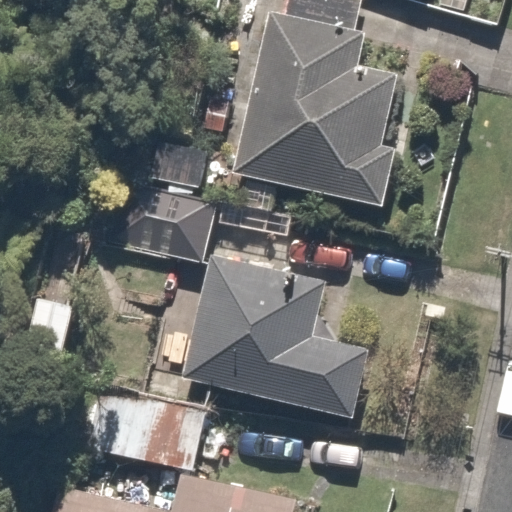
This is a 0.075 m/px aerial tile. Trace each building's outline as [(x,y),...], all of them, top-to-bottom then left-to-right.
[(375,0),(425,12),(426,0),(375,0)] [(238,38),(202,200),(358,233),(370,177),(356,174),(371,105),(330,96),(338,60),(238,38)] [(70,222),(57,280),(174,292),(184,234),(70,222)] [(77,297),(35,291),(29,335),(70,341),(77,297)] [(145,302),(132,427),(323,447),(330,375),(252,367),(258,314),(145,302)] [(29,428),(23,489),(144,501),(150,440),(29,428)] [(189,511),(151,503),(148,511),(189,511)]
